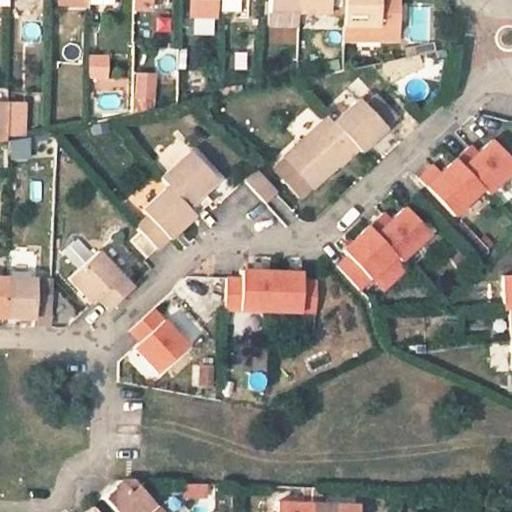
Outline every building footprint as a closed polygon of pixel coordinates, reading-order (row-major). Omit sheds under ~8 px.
[(155,0),(142,0),(142,10),(156,10),(155,0)] [(305,11),(305,0),(275,0),(276,12),(305,11)] [(335,0),(305,0),(305,11),(322,11),(335,10),(335,0)] [(347,0),(348,35),(403,35),(403,0),(347,0)] [(276,23),(305,22),(305,11),(276,12),(276,23)] [(322,21),(322,11),(305,11),(305,22),(322,21)] [(192,34),(213,35),(214,19),(193,18),(192,34)] [(178,67),(179,52),(160,51),(159,66),(178,67)] [(92,77),(105,77),(104,62),(91,62),(92,77)] [(131,110),(154,110),(155,71),(132,71),(131,110)] [(358,101),(332,124),(357,150),(361,154),(399,119),(376,94),(364,106),(358,101)] [(0,147),(9,145),(9,107),(0,106),(0,147)] [(9,107),(9,145),(28,141),(28,107),(9,107)] [(317,189),(357,150),(332,124),(325,117),(285,158),(287,160),(278,168),(306,196),(314,188),(317,189)] [(487,195),(492,200),(511,180),(511,162),(494,144),(480,157),(475,162),(468,156),(458,165),(487,195)] [(474,150),(468,156),(475,162),(480,157),(474,150)] [(169,189),(196,219),(211,205),(204,198),(222,183),(194,153),(162,182),(169,189)] [(458,222),(487,195),(458,165),(445,177),(441,182),(432,174),(423,182),(458,222)] [(437,169),(432,174),(441,182),(445,177),(437,169)] [(257,172),(244,184),(275,213),(288,201),(257,172)] [(158,180),(134,202),(139,207),(163,186),(158,180)] [(196,219),(169,189),(143,213),(148,219),(135,230),(157,253),(169,242),(196,219)] [(371,231),(402,264),(407,269),(437,241),(408,212),(393,225),(387,217),(371,231)] [(366,298),(402,264),(371,231),(347,252),(353,260),(343,270),(366,298)] [(75,279),(98,303),(101,300),(110,309),(135,285),(104,252),(75,279)] [(295,279),(238,275),(237,285),(221,284),(218,316),(308,322),(310,289),(295,288),(295,279)] [(0,321),(13,322),(14,280),(0,279),(0,321)] [(44,280),(14,280),(13,322),(42,323),(43,328),(61,328),(59,297),(45,296),(44,280)] [(59,297),(59,281),(44,280),(45,296),(59,297)] [(186,353),(155,317),(132,339),(143,349),(134,359),(155,381),(186,353)] [(197,365),(200,387),(213,385),(210,363),(197,365)] [(119,487),(103,505),(110,511),(157,511),(135,488),(119,487)]
